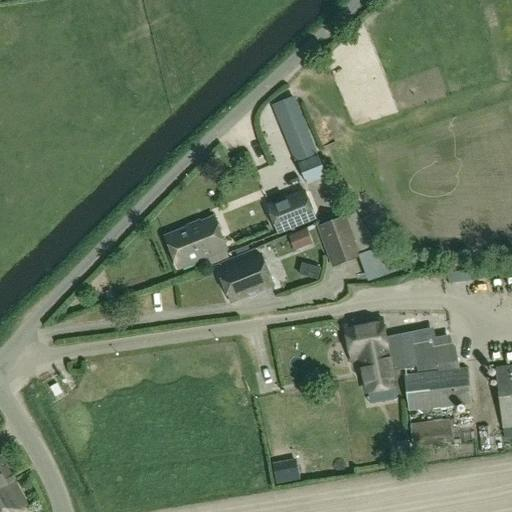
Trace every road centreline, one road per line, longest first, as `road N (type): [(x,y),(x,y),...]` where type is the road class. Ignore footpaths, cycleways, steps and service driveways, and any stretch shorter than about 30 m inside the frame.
road 1 (unclassified): [(0,358),(166,183),(363,0)]
road 2 (unclassified): [(61,511),(0,393)]
